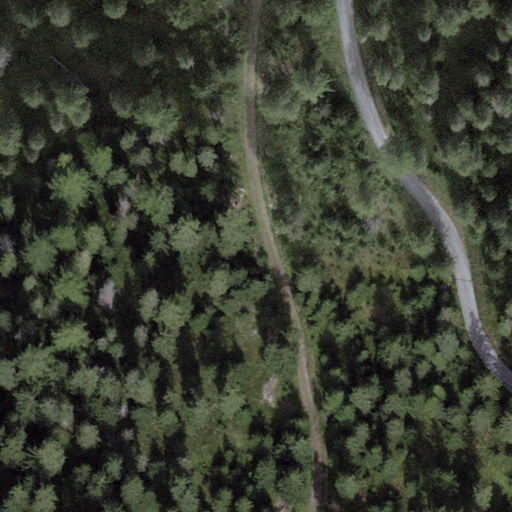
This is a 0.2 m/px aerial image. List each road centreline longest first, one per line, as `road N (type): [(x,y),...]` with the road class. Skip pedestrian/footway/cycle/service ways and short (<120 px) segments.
road 1 (track): [(261,0),(252,163),(319,462),(312,511)]
road 2 (track): [(348,0),(360,91),(447,232),(488,358),(511,383)]
